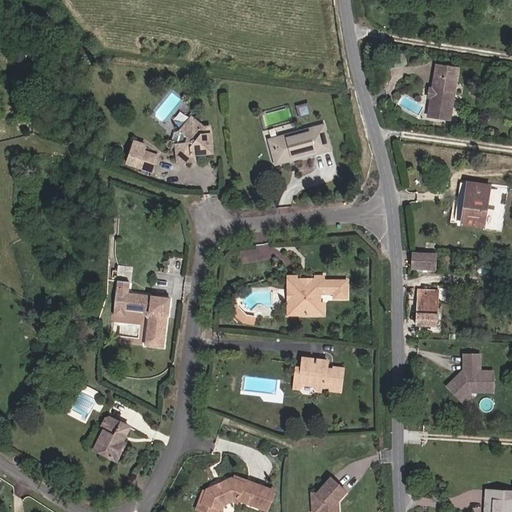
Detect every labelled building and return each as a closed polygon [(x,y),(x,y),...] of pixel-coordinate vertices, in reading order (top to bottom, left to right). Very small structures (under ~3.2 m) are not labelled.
[(420,116),(443,119),(450,68),(427,65),(420,116)] [(465,80),(484,82),(485,71),(467,69),(465,80)] [(307,118),(305,111),(297,113),(299,120),(307,118)] [(213,153),(210,128),(201,130),(200,124),(192,118),(181,132),(176,133),(172,141),(179,144),(180,155),(176,156),(177,163),(186,162),(186,160),(193,159),(192,155),(213,153)] [(309,135),(323,131),(322,126),(307,130),(309,135)] [(307,130),(285,136),(286,141),(274,145),(279,163),(295,159),(296,164),(314,159),(313,154),(329,150),(323,131),(309,135),(307,130)] [(286,141),(285,136),(267,141),(274,169),(296,164),(295,159),(279,163),(274,145),(286,141)] [(144,146),(133,142),(125,164),(151,173),(156,156),(142,152),(144,146)] [(313,154),(314,159),(330,155),(329,150),(313,154)] [(452,221),(474,223),(481,181),(458,178),(452,221)] [(437,255),(415,254),(415,267),(436,268),(437,255)] [(296,314),(301,319),(318,319),(324,315),(324,307),(319,307),(319,296),(334,296),(334,301),(347,301),(347,283),(324,279),(315,279),(315,282),(306,281),(306,288),(304,288),(298,283),(297,278),(289,278),(289,294),(294,301),(287,306),(287,313),(296,314)] [(123,304),(141,306),(147,312),(146,314),(144,334),(150,334),(149,344),(162,345),(169,300),(151,298),(146,291),(127,288),(128,280),(117,279),(115,298),(123,299),(123,304)] [(169,294),(146,291),(151,298),(169,300),(169,294)] [(416,324),(436,325),(438,293),(418,292),(416,324)] [(239,309),(234,297),(228,297),(233,313),(241,322),(254,327),(255,320),(245,317),(239,309)] [(478,354),(462,354),(462,371),(461,370),(446,386),(460,400),(469,391),(491,391),(491,371),(478,371),(478,354)] [(303,364),(302,372),(297,372),(297,387),(312,388),(317,396),(324,397),(324,392),(332,393),(333,396),(343,397),(343,373),(334,373),(334,374),(327,374),(327,366),(303,364)] [(101,433),(112,438),(119,425),(108,419),(103,421),(99,429),(101,433)] [(128,429),(119,425),(112,438),(101,433),(92,452),(115,463),(123,445),(121,444),(128,429)] [(204,495),(200,506),(215,511),(222,511),(223,511),(233,507),(238,509),(240,505),(258,511),(268,511),(274,496),(238,481),(237,483),(234,482),(210,493),(208,497),(204,495)] [(333,511),(334,510),(340,503),(347,495),(333,483),(321,496),(315,496),(314,511),(333,511)] [(511,511),(511,493),(503,493),(502,511),(511,511)]
